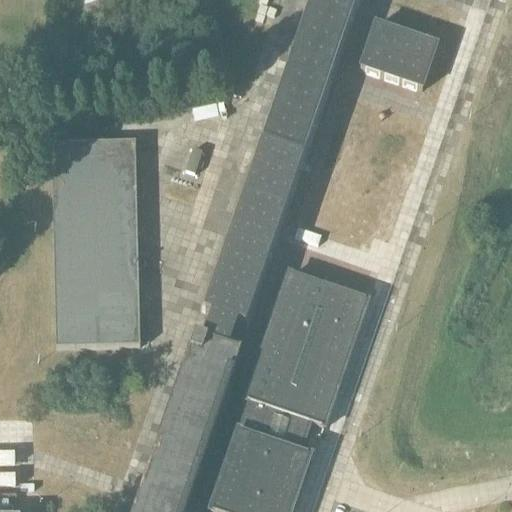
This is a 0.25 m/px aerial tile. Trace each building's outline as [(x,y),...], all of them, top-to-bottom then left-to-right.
[(310,0),(202,316),(209,319),(235,328),(241,330),(354,0),(310,0)] [(421,95),(437,49),(374,27),(357,73),(421,95)] [(133,147),(49,149),(49,152),(50,152),(54,350),(53,350),(53,353),(138,351),(138,350),(137,348),(132,150),(133,150),(133,147)] [(241,413),(232,438),(234,439),(234,437),(295,457),(305,428),(319,433),(327,410),(328,409),(327,409),(329,405),(330,403),(329,403),(331,399),(332,398),(331,397),(333,393),(334,392),(333,392),(335,388),(336,386),(335,386),(337,382),(338,381),(337,380),(339,376),(340,375),(339,375),(340,370),(341,371),(342,369),(341,369),(342,365),(343,365),(343,364),(343,363),(344,359),(345,359),(345,358),(346,353),(347,354),(347,352),(348,348),(349,348),(349,346),(350,342),(351,342),(351,341),(352,336),(353,337),(353,335),(354,331),(355,331),(355,329),(363,306),(329,295),(327,298),(318,295),(319,291),(310,288),(285,280),(271,321),(261,349),(239,412),(241,413)] [(182,511),(236,358),(226,355),(235,328),(209,319),(200,346),(192,343),(191,346),(193,346),(191,354),(189,353),(155,450),(157,451),(155,458),(153,457),(134,511),(182,511)] [(234,439),(208,511),(288,511),(305,463),(306,461),(295,457),(234,437),(234,439)]
